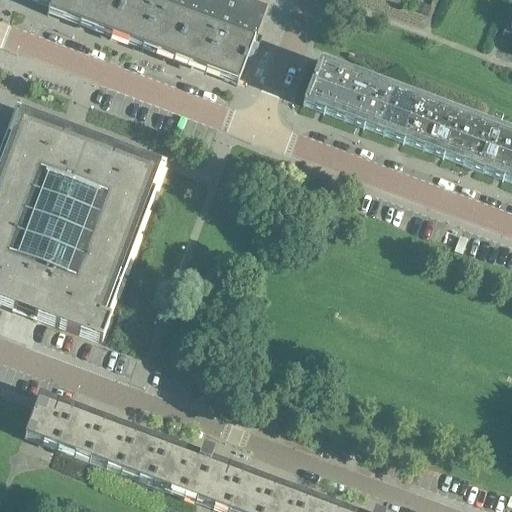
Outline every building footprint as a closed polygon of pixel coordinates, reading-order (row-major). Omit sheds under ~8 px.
[(26,0),(50,9),(46,17),(236,88),(239,80),(266,7),(246,0),(238,0),(226,32),(218,29),(228,0),(165,0),(163,9),(155,6),(156,0),(26,0)] [(420,4),(416,13),(427,17),(431,8),(420,4)] [(511,21),(508,20),(498,46),(511,51),(511,49),(511,21)] [(342,77),(318,68),(302,109),(511,187),(511,140),(497,135),(498,133),(501,125),(492,121),(489,130),(490,131),(490,132),(358,83),(360,77),(348,69),(342,77)] [(0,153),(0,307),(12,312),(11,314),(35,323),(36,321),(101,346),(110,322),(107,321),(165,169),(99,145),(97,150),(90,147),(79,143),(81,138),(15,113),(0,153)] [(37,405),(23,441),(28,443),(201,508),(211,511),(321,511),(215,472),(208,469),(212,458),(209,457),(201,454),(197,465),(41,407),(37,405)]
